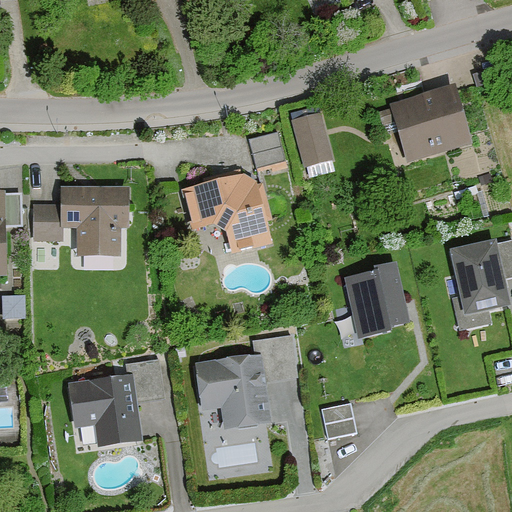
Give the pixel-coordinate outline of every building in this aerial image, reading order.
[(459,90),(392,109),(409,169),(476,149),(459,90)] [(321,116),(292,124),(304,172),(333,164),(321,116)] [(278,135),(248,143),(258,175),(287,167),(278,135)] [(262,185),(246,178),(184,192),(193,235),(218,230),(230,237),(234,257),(275,248),(262,185)] [(131,193),(61,193),(61,210),(32,210),(32,247),(63,248),(63,234),(78,234),(78,261),(118,261),(118,233),(131,233),(131,193)] [(6,197),(0,196),(0,283),(9,284),(10,232),(22,232),(22,200),(6,200),(6,197)] [(511,247),(500,249),(500,247),(453,256),(466,314),(457,316),(460,333),(491,326),(489,316),(511,311),(511,303),(508,284),(511,283),(511,247)] [(410,328),(397,266),(376,271),(377,276),(347,283),(361,344),(395,337),(394,332),(410,328)] [(24,302),(1,302),(2,322),(24,322),(24,302)] [(252,347),(254,360),(198,368),(205,417),(225,414),(228,435),(274,428),(268,389),(299,385),(292,341),(252,347)] [(168,404),(161,365),(125,370),(127,380),(70,389),(78,435),(96,432),(99,452),(144,445),(138,408),(168,404)] [(358,438),(351,409),(321,416),(328,445),(358,438)]
